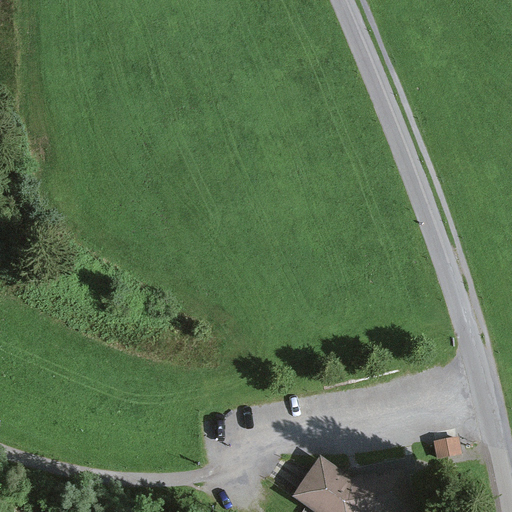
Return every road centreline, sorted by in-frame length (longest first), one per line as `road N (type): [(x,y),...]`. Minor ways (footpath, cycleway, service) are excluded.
road 1 (unclassified): [(511,511),(435,236),(341,0)]
road 2 (track): [(0,450),(135,480),(177,478),(214,464)]
